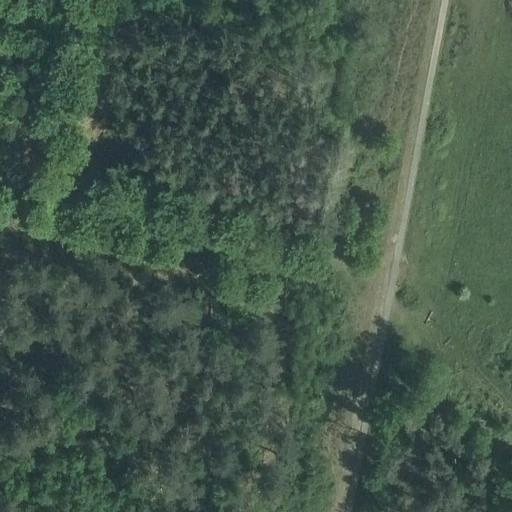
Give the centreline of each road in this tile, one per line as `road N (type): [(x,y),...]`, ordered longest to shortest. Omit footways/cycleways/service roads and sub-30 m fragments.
road 1 (track): [(0,170),(91,187),(297,256),(394,259)]
road 2 (track): [(330,511),(381,261)]
